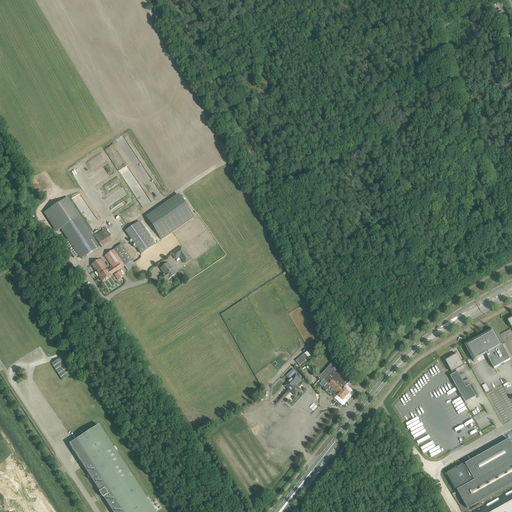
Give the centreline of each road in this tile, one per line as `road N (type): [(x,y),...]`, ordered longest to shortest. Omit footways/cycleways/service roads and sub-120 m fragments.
road 1 (secondary): [(303,481),(422,344)]
road 2 (track): [(0,391),(78,511)]
